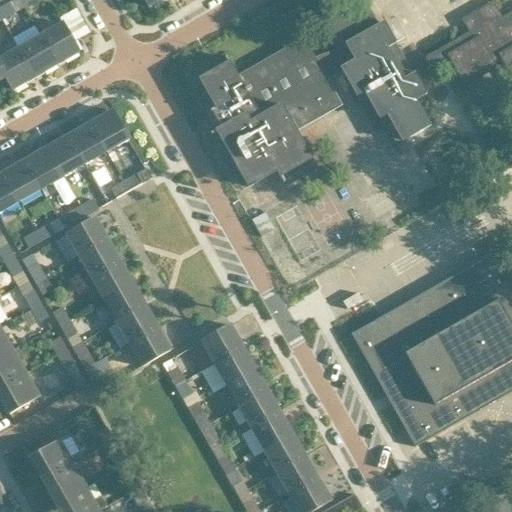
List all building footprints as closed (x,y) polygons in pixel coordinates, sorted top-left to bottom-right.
[(144,0),(149,8),(163,0),(144,0)] [(342,106),(328,80),(343,72),(359,101),(362,99),(378,125),(382,123),(382,124),(385,122),(400,148),(413,141),(411,138),(431,127),(417,101),(427,95),(416,75),(411,67),(400,73),(396,65),(400,62),(396,54),(391,57),(387,49),(397,44),(384,23),(379,26),(363,0),(359,0),(347,7),(346,6),(324,18),(337,50),(315,59),(304,39),(238,77),(227,58),(225,59),(229,65),(202,81),(217,108),(211,112),(212,113),(213,113),(222,129),(211,135),(212,136),(218,132),(249,187),(277,171),(284,183),(285,183),(281,176),(308,160),(288,123),(292,121),(298,131),(342,106)] [(471,32),(411,67),(416,75),(448,57),(453,65),(454,65),(466,86),(495,69),(493,65),(494,64),(493,62),(501,58),(504,65),(505,64),(511,76),(511,12),(503,18),(493,2),(461,20),(465,25),(466,24),(471,32)] [(16,13),(10,3),(0,9),(0,17),(2,21),(16,13)] [(57,65),(80,53),(73,42),(63,24),(46,34),(41,37),(57,65)] [(41,37),(19,50),(35,78),(57,65),(41,37)] [(13,91),(35,78),(19,50),(15,43),(6,49),(10,55),(0,60),(0,67),(5,77),(13,91)] [(113,111),(91,124),(107,153),(130,140),(113,111)] [(85,165),(107,153),(91,124),(69,137),(85,165)] [(69,137),(47,149),(63,178),(85,165),(69,137)] [(41,190),(63,178),(47,149),(25,162),(41,190)] [(25,162),(3,174),(19,203),(41,190),(25,162)] [(136,175),(141,185),(153,179),(147,169),(136,175)] [(0,213),(19,203),(3,174),(0,175),(0,213)] [(124,182),(130,192),(141,185),(136,175),(124,182)] [(111,189),(117,199),(130,192),(124,182),(111,189)] [(80,207),(86,217),(99,210),(93,200),(80,207)] [(73,224),(86,217),(80,207),(67,215),(73,224)] [(73,246),(79,257),(108,241),(96,219),(67,235),(55,241),(62,252),(73,246)] [(50,225),(37,232),(42,242),(55,235),(50,225)] [(30,249),(42,242),(37,232),(24,239),(30,249)] [(79,257),(92,279),(121,263),(108,241),(79,257)] [(0,250),(0,254),(6,265),(15,259),(8,246),(0,250)] [(426,298),(424,294),(422,295),(422,296),(409,303),(408,303),(407,304),(394,312),(393,312),(391,313),(392,313),(386,317),(385,316),(384,317),(384,318),(370,326),(369,325),(368,326),(368,327),(354,335),(353,333),(351,334),(415,448),(511,392),(511,290),(492,255),(489,256),(490,257),(470,269),(470,268),(468,269),(468,270),(455,277),(454,277),(453,278),(439,286),(439,285),(437,287),(440,291),(426,298)] [(22,272),(15,259),(6,265),(13,277),(22,272)] [(133,285),(121,263),(92,279),(104,301),(133,285)] [(38,264),(28,270),(34,281),(44,276),(38,264)] [(52,290),(44,276),(34,281),(43,296),(52,290)] [(104,301),(117,323),(146,307),(133,285),(104,301)] [(32,310),(41,305),(34,292),(24,298),(32,310)] [(49,318),(41,305),(32,310),(39,323),(49,318)] [(117,323),(129,345),(159,329),(146,307),(117,323)] [(53,314),(60,327),(70,321),(63,308),(53,314)] [(77,334),(70,321),(60,327),(68,339),(77,334)] [(212,360),(214,364),(243,348),(231,326),(202,342),(212,360)] [(0,359),(13,352),(0,329),(0,328),(0,359)] [(171,351),(159,329),(129,345),(142,367),(171,351)] [(58,357),(68,351),(60,338),(50,343),(58,357)] [(73,349),(85,370),(95,364),(83,343),(73,349)] [(125,364),(128,370),(137,367),(129,348),(105,357),(108,364),(116,361),(119,367),(125,364)] [(256,370),(243,348),(214,364),(227,386),(256,370)] [(75,363),(68,351),(58,357),(65,369),(75,363)] [(0,389),(26,375),(13,352),(0,359),(0,389)] [(95,364),(85,370),(93,383),(97,392),(107,386),(102,377),(95,364)] [(178,369),(168,374),(175,387),(185,381),(178,369)] [(268,392),(256,370),(227,386),(239,408),(268,392)] [(40,398),(26,375),(0,389),(0,400),(1,399),(9,413),(10,415),(40,398)] [(193,394),(185,381),(175,387),(183,400),(193,394)] [(281,414),(268,392),(239,408),(252,430),(281,414)] [(85,413),(104,447),(114,441),(95,407),(85,413)] [(203,412),(193,418),(200,431),(210,425),(203,412)] [(252,430),(264,452),(294,436),(281,414),(252,430)] [(210,425),(200,431),(208,444),(218,438),(210,425)] [(306,458),(294,436),(264,452),(277,474),(306,458)] [(122,455),(114,441),(104,447),(112,460),(122,455)] [(37,475),(41,483),(73,465),(60,442),(30,459),(31,460),(39,474),(37,475)] [(228,456),(218,462),(226,475),(235,469),(228,456)] [(319,480),(306,458),(277,474),(290,496),(319,480)] [(131,493),(140,487),(133,475),(127,464),(117,470),(123,480),(128,488),(131,493)] [(86,488),(73,465),(41,483),(46,492),(48,490),(57,505),(86,488)] [(233,487),(243,482),(235,469),(226,475),(233,487)] [(313,511),(331,502),(319,480),(290,496),(298,511),(313,511)] [(138,506),(148,501),(140,487),(131,493),(138,506)] [(97,511),(100,511),(108,506),(102,496),(94,500),(86,488),(57,505),(61,511),(97,511)] [(355,495),(333,508),(335,511),(357,511),(363,509),(355,495)] [(259,511),(253,500),(243,505),(246,511),(259,511)]
